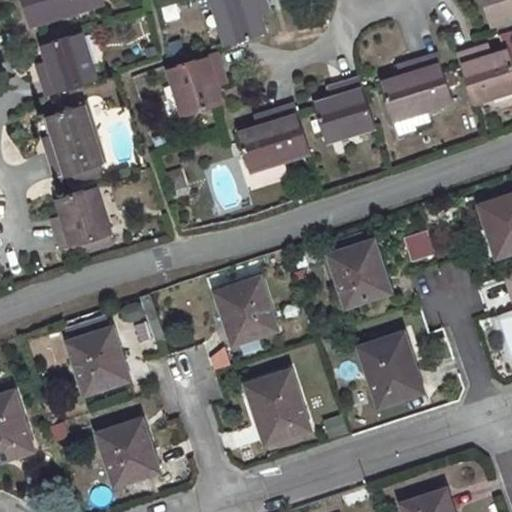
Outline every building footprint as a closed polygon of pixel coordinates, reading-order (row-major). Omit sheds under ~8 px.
[(25,0),(34,27),(103,4),(101,0),(25,0)] [(266,0),(211,0),(226,44),(265,31),(260,14),(257,6),(268,2),(266,0)] [(511,20),(511,0),(484,0),(493,26),(511,20)] [(268,2),(257,6),(260,14),(270,11),(268,2)] [(82,32),(43,43),(49,61),(52,70),(41,73),(47,93),(97,77),(82,32)] [(488,44),(479,46),(483,58),(491,55),(488,44)] [(479,46),(458,53),(474,103),(511,90),(511,62),(508,49),(491,55),(483,58),(479,46)] [(216,85),(213,77),(224,74),(222,67),(217,53),(168,69),(182,114),(223,102),(216,85)] [(437,53),(398,65),(401,75),(381,82),(399,134),(431,124),(428,113),(453,105),(437,53)] [(49,61),(39,64),(41,73),(52,70),(49,61)] [(224,74),(213,77),(216,85),(227,81),(224,74)] [(333,97),(316,102),(329,141),(375,126),(359,77),(338,83),(342,94),(333,97)] [(338,83),(329,86),(333,97),(342,94),(338,83)] [(87,103),(48,114),(55,134),(45,138),(56,177),(108,161),(101,134),(97,136),(87,103)] [(294,103),(267,112),(270,121),(258,125),(239,131),(252,169),(285,159),(286,163),(311,155),(294,103)] [(267,112),(255,115),(258,125),(270,121),(267,112)] [(164,177),(170,197),(182,193),(177,174),(164,177)] [(110,245),(106,233),(111,232),(96,185),(57,197),(63,215),(51,219),(61,248),(81,240),(86,252),(110,245)] [(489,213),(484,215),(488,226),(490,226),(500,255),(511,251),(511,194),(485,203),(489,213)] [(485,203),(480,205),(484,215),(489,213),(485,203)] [(426,228),(402,236),(411,261),(434,253),(426,228)] [(337,253),(330,256),(347,305),(389,291),(378,261),(380,260),(373,240),(367,242),(363,232),(334,243),(337,253)] [(225,300),(219,301),(224,314),(226,313),(236,343),(277,329),(259,278),(222,291),(225,300)] [(222,291),(216,293),(219,301),(225,300),(222,291)] [(511,310),(498,313),(506,353),(511,351),(511,310)] [(107,329),(68,342),(85,393),(127,378),(117,348),(119,347),(115,335),(110,338),(107,329)] [(400,335),(360,348),(380,406),(423,390),(410,353),(411,352),(407,341),(403,343),(400,335)] [(255,391),(250,393),(253,404),(256,403),(268,441),(310,428),(290,370),(253,382),(255,391)] [(253,382),(246,384),(250,393),(255,391),(253,382)] [(0,461),(34,449),(15,390),(0,395),(0,461)] [(144,419),(138,421),(141,430),(147,428),(144,419)] [(158,470),(148,442),(151,440),(147,428),(141,430),(138,421),(100,434),(116,484),(158,470)] [(450,511),(443,490),(402,505),(404,511),(450,511)]
